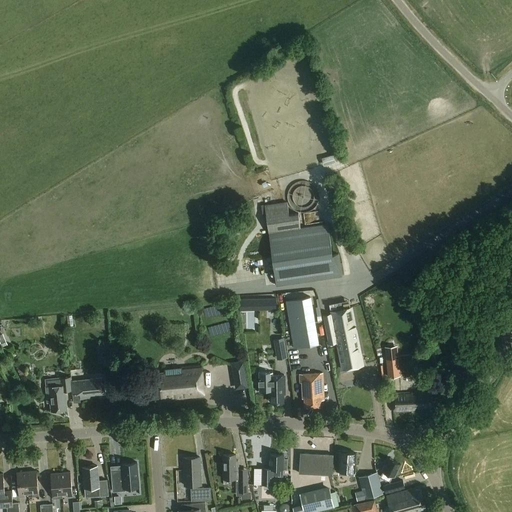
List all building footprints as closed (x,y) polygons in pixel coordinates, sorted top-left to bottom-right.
[(322,158),(324,166),(335,163),(333,155),(322,158)] [(297,198),(315,204),(317,197),(313,195),(314,192),(307,190),(308,187),(307,187),(308,183),(295,179),(292,191),(299,193),(297,198)] [(264,205),(268,233),(300,229),(298,213),(289,214),(287,202),(264,205)] [(332,255),(328,226),(268,234),(276,286),(341,276),(338,254),(332,255)] [(293,349),(318,344),(311,297),(286,301),(293,349)] [(249,299),(249,307),(276,307),(276,298),(249,299)] [(331,313),(323,315),(329,344),(336,343),(342,370),(363,366),(351,308),(330,312),(331,313)] [(284,338),(274,339),(276,350),(286,349),(284,338)] [(104,347),(101,348),(102,357),(104,356),(105,364),(108,364),(108,366),(112,365),(109,342),(104,343),(104,347)] [(385,347),(386,362),(399,361),(397,345),(385,347)] [(456,362),(449,356),(443,364),(450,370),(456,362)] [(245,369),(244,360),(231,362),(233,371),(245,369)] [(414,362),(396,362),(395,377),(414,377),(414,362)] [(205,398),(202,366),(164,369),(164,373),(154,374),(155,375),(144,376),(146,399),(161,398),(161,402),(205,398)] [(284,375),(272,376),(272,372),(259,372),(258,390),(269,390),(269,395),(271,394),(271,403),(283,403),(283,396),(284,396),(284,375)] [(325,400),(323,373),(300,374),(300,384),(302,383),(303,399),(305,398),(306,407),(322,406),(321,401),(325,400)] [(72,391),(71,381),(71,377),(45,380),(47,403),(50,403),(51,412),(67,410),(65,391),(72,391)] [(353,377),(351,394),(376,397),(378,380),(353,377)] [(71,381),(72,391),(72,394),(79,393),(80,400),(91,399),(90,396),(105,394),(104,378),(71,381)] [(428,407),(427,393),(414,394),(414,393),(393,394),(394,413),(410,412),(410,409),(428,407)] [(338,475),(347,475),(353,475),(355,454),(340,452),(339,460),(333,460),(333,455),(301,453),(299,473),(332,475),(333,465),(339,465),(338,475)] [(284,470),(284,469),(284,454),(271,454),(270,468),(263,468),(263,484),(272,485),(273,476),(284,477),(284,470)] [(236,466),(235,455),(223,455),(223,479),(236,479),(236,476),(238,476),(238,466),(236,466)] [(201,485),(200,457),(183,458),(185,486),(201,485)] [(381,477),(384,479),(389,482),(392,476),(393,477),(400,465),(389,459),(385,466),(384,465),(381,470),(384,472),(381,477)] [(139,487),(137,463),(122,464),(122,474),(119,474),(119,473),(112,473),(113,491),(125,490),(125,489),(139,487)] [(95,466),(93,465),(90,465),(89,467),(84,467),(84,476),(83,476),(83,477),(83,479),(83,483),(84,484),(85,489),(86,497),(108,495),(107,480),(99,481),(99,475),(97,475),(97,466),(95,466)] [(36,471),(27,472),(28,493),(33,492),(33,497),(39,496),(36,471)] [(28,493),(27,472),(17,473),(19,498),(24,497),(24,493),(28,493)] [(70,472),(60,473),(62,494),(67,493),(67,497),(73,497),(70,472)] [(364,499),(365,499),(383,494),(377,472),(358,477),(364,499)] [(62,494),(60,473),(51,474),(53,499),(58,498),(58,494),(62,494)] [(0,474),(0,507),(3,507),(5,505),(6,505),(7,511),(13,511),(12,503),(11,492),(4,493),(3,474),(0,474)] [(239,492),(247,492),(247,478),(238,478),(239,492)] [(391,483),(383,485),(383,487),(385,493),(405,488),(403,480),(391,483)] [(302,505),(292,507),(293,511),(313,511),(339,506),(336,492),(330,493),(329,486),(299,493),(302,505)] [(211,487),(191,488),(191,501),(211,500),(211,487)] [(417,490),(416,488),(387,496),(390,511),(416,511),(426,509),(421,489),(417,490)] [(351,511),(377,511),(374,500),(350,505),(351,511)] [(179,511),(178,511),(205,511),(205,503),(190,504),(190,510),(179,511)]
